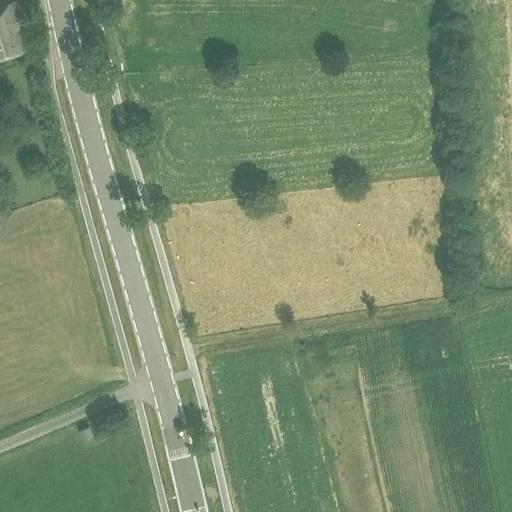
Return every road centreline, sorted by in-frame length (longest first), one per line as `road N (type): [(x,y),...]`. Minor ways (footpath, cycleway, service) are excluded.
road 1 (secondary): [(194,511),(60,0)]
road 2 (track): [(156,361),(511,297)]
